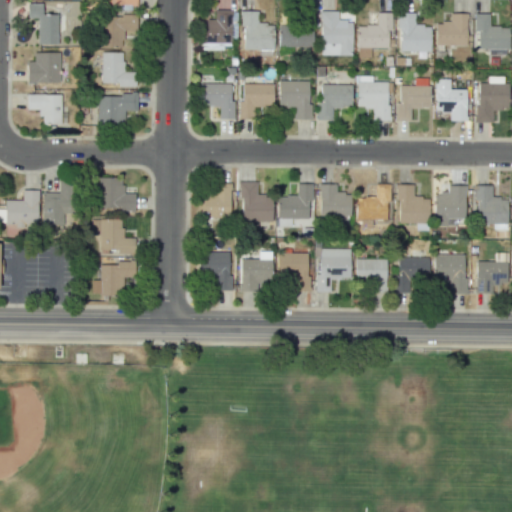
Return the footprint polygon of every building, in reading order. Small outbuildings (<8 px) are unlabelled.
[(36,44),(55,44),(56,30),(63,30),(63,15),(41,14),(41,3),(25,3),(25,18),(36,18),(36,44)] [(198,20),(199,49),(230,48),(229,9),(214,9),(214,20),(198,20)] [(256,11),(241,10),(240,49),(259,50),(258,55),(271,55),(272,24),(255,23),(256,11)] [(351,20),(337,20),(337,11),(320,11),(319,55),(350,55),(351,20)] [(277,46),(311,47),(312,12),(293,12),(293,24),(277,24),(277,46)] [(356,25),(355,56),(369,57),(369,47),(388,48),(388,12),(375,12),(375,25),(356,25)] [(413,13),(398,12),(397,51),(428,52),(429,25),(412,25),(413,13)] [(434,22),(434,45),(465,45),(465,13),(448,13),(448,22),(434,22)] [(488,14),(473,13),(473,32),(476,32),(476,49),(487,49),(487,55),(507,55),(507,26),(487,26),(488,14)] [(100,15),(99,46),(123,46),(123,31),(135,31),(135,15),(100,15)] [(25,61),(25,83),(58,82),(57,52),(32,52),(32,61),(25,61)] [(135,85),(135,72),(121,71),(121,52),(99,52),(99,84),(135,85)] [(386,82),(370,82),(370,76),(355,76),(355,107),(370,107),(370,121),(387,120),(386,82)] [(506,77),(486,76),(486,83),(475,83),(475,122),(491,122),(491,109),(505,109),(506,77)] [(398,85),(397,103),(394,103),(393,120),(409,120),(409,108),(427,109),(428,79),(413,78),(412,85),(398,85)] [(433,111),(447,112),(447,121),(464,121),(465,89),(448,89),(448,79),(433,79),(433,111)] [(309,120),(308,80),(276,80),(277,106),(292,106),(292,120),(309,120)] [(230,83),(198,83),(198,106),(217,106),(217,119),(231,119),(230,83)] [(272,84),(241,83),(241,102),(237,102),(237,118),(252,119),(252,106),(271,106),(272,84)] [(350,85),(317,84),(316,120),(330,120),(331,107),(350,108),(350,85)] [(26,110),(39,109),(39,124),(60,124),(59,93),(25,94),(26,110)] [(123,124),(123,110),(135,110),(135,94),(96,94),(96,124),(123,124)] [(121,177),(95,178),(95,210),(133,209),(133,193),(121,193),(121,177)] [(57,192),(41,192),(40,225),(62,225),(62,208),(69,208),(70,179),(58,178),(57,192)] [(271,221),(270,194),(255,194),(255,181),(239,181),(239,221),(271,221)] [(348,216),(349,192),(335,192),(335,184),(318,183),(317,215),(348,216)] [(309,184),(295,184),(295,196),(276,195),(275,218),(309,219),(309,184)] [(354,197),(354,228),(371,228),(371,220),(387,219),(387,184),(373,184),(374,196),(354,197)] [(412,184),(396,184),(395,223),(427,223),(428,197),(412,197),(412,184)] [(229,185),(197,185),(196,217),(228,218),(229,185)] [(445,226),(445,217),(463,218),(464,185),(446,185),(446,193),(432,193),(432,226),(445,226)] [(506,198),(490,197),(490,185),(474,185),(474,223),(492,224),(491,228),(505,229),(506,198)] [(3,199),(3,223),(36,225),(37,190),(21,189),(20,200),(3,199)] [(121,218),(89,219),(89,236),(98,235),(98,249),(115,249),(115,254),(133,253),(133,237),(121,238),(121,218)] [(348,278),(349,249),(316,248),(315,291),(328,291),(329,278),(348,278)] [(228,252),(197,251),(197,280),(212,280),(212,287),(228,288),(228,252)] [(306,291),(307,253),(276,252),(275,281),(290,281),(290,290),(306,291)] [(447,294),(464,294),(463,254),(431,254),(432,281),(447,281),(447,294)] [(427,258),(395,256),(394,292),(409,292),(409,283),(426,283),(427,258)] [(269,259),(239,258),(239,290),(269,291),(269,259)] [(384,292),(385,259),(354,258),(354,281),(367,281),(367,292),(384,292)] [(489,293),(489,284),(505,285),(506,262),(474,261),(474,293),(489,293)] [(98,295),(121,295),(121,277),(134,277),(133,263),(97,263),(98,295)]
